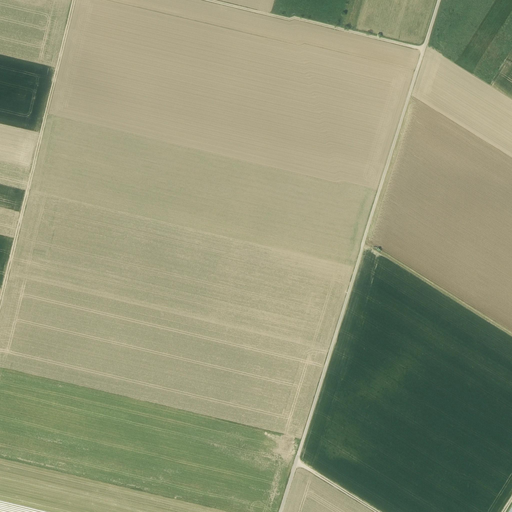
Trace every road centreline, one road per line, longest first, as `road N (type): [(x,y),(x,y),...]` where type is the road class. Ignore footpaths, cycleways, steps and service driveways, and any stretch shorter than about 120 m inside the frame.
road 1 (track): [(281,511),(440,0)]
road 2 (track): [(0,303),(75,0)]
road 3 (track): [(201,0),(423,52)]
